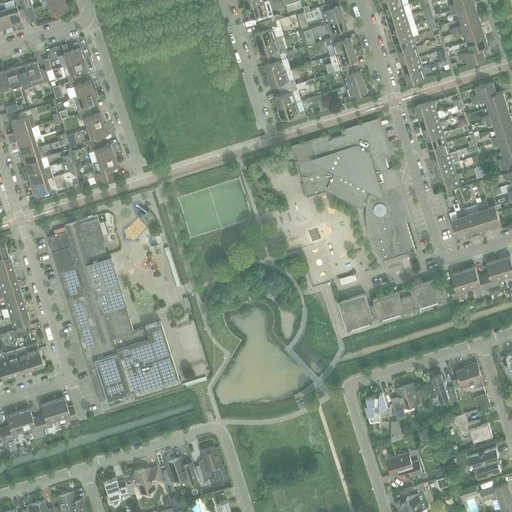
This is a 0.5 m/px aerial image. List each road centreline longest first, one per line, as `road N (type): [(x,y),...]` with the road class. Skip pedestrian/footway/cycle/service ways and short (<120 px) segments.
road 1 (residential): [(383,511),(349,386),(482,342)]
road 2 (residential): [(445,254),(359,0)]
road 3 (residential): [(249,511),(219,429),(84,467)]
road 4 (residential): [(68,373),(0,156)]
road 5 (residential): [(141,184),(93,20)]
road 6 (residential): [(264,142),(223,0)]
